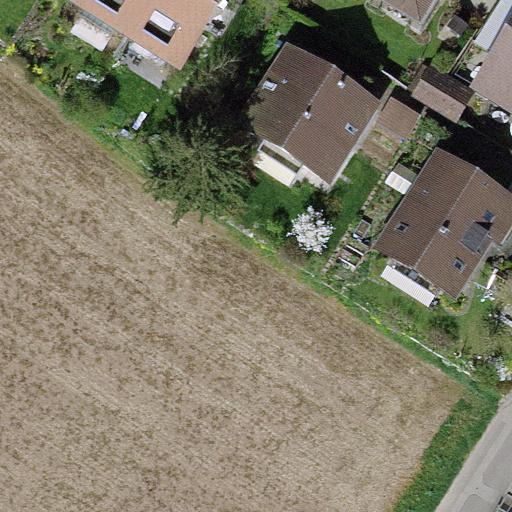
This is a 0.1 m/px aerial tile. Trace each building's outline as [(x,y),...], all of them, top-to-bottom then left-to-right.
[(77,0),(77,2),(180,63),(217,0),(77,0)] [(373,0),(416,27),(434,0),(373,0)] [(511,50),(491,85),(511,97),(511,50)] [(369,111),(287,59),(247,126),(328,179),(348,146),(369,111)] [(469,98),(433,75),(418,98),(454,121),(469,98)] [(510,208),(441,166),(388,253),(457,295),(484,251),(510,208)]
